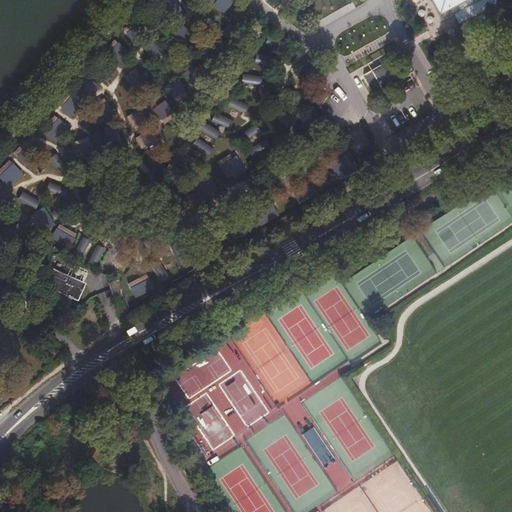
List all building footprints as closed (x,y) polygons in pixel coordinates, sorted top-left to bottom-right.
[(211,0),(229,12),(235,5),(228,0),(211,0)] [(459,0),(450,5),(454,6),(453,9),(454,11),(452,12),(459,25),(458,26),(466,41),(468,40),(479,62),(493,55),(488,46),(495,42),(489,31),(499,25),(496,19),(494,20),(487,6),(471,14),(467,6),(479,0),(459,0)] [(270,37),(268,44),(284,50),(287,44),(270,37)] [(399,66),(394,57),(363,75),(375,95),(405,78),(399,66)] [(165,64),(156,77),(165,84),(175,71),(165,64)] [(136,65),(128,65),(130,82),(138,81),(136,65)] [(492,86),(501,80),(497,74),(488,80),(492,86)] [(242,75),(237,86),(262,99),(268,88),(242,75)] [(94,104),(106,93),(99,85),(87,96),(94,104)] [(220,147),(227,143),(217,127),(210,131),(220,147)] [(212,157),(218,151),(204,137),(198,144),(212,157)] [(223,189),(231,182),(228,179),(250,161),(240,148),(188,189),(198,202),(220,185),(223,189)] [(191,149),(186,154),(197,164),(201,159),(191,149)] [(15,201),(22,216),(28,213),(21,198),(15,201)] [(45,230),(54,225),(44,207),(35,212),(45,230)] [(48,232),(54,241),(71,230),(65,221),(48,232)] [(81,289),(84,284),(51,269),(43,286),(76,300),(79,295),(80,295),(82,290),(81,289)] [(122,296),(117,281),(109,284),(113,298),(122,296)] [(304,434),(325,466),(333,460),(312,428),(304,434)]
